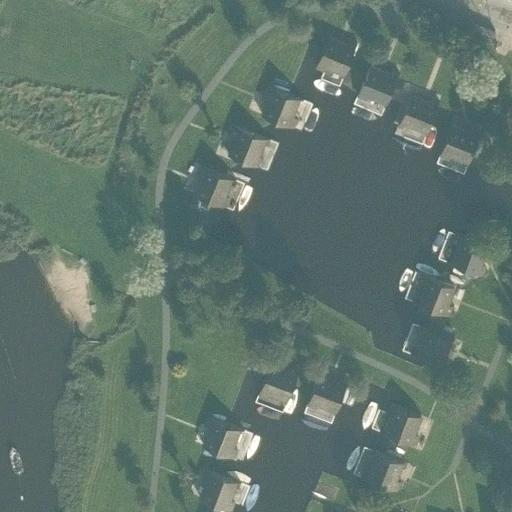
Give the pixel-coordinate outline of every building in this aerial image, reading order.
[(328,37),(315,67),(324,71),(325,68),(344,75),(357,43),(347,40),(346,44),(328,37)] [(366,100),(367,98),(385,105),(399,73),(390,69),(388,74),(370,66),(357,97),(366,100)] [(296,119),(293,118),(300,100),(268,87),(265,96),(269,98),(262,115),(292,128),(296,119)] [(410,95),(398,126),(407,129),(408,126),(426,133),(439,102),(430,98),(428,102),(410,95)] [(451,125),(440,156),(448,159),(449,156),(468,163),(480,131),(471,127),(469,132),(451,125)] [(262,159),(260,158),(267,139),(234,126),(231,135),(235,137),(228,155),(259,167),(262,159)] [(194,194),(225,207),(228,199),(226,198),(234,179),(201,166),(197,175),(202,177),(194,194)] [(453,244),(455,245),(448,264),(481,275),(485,266),(480,264),(487,247),(456,235),(453,244)] [(454,287),(423,275),(420,283),(423,285),(416,303),(448,316),(451,307),(447,305),(454,287)] [(417,335),(419,336),(412,354),(445,367),(449,358),(444,357),(451,339),(421,327),(417,335)] [(270,364),(258,394),(267,397),(268,395),(286,402),(299,370),(290,366),(288,370),(270,364)] [(315,408),(316,406),(335,413),(347,381),(338,377),(337,381),(319,375),(307,405),(315,408)] [(387,413),(390,414),(382,433),(414,445),(418,436),(414,434),(421,416),(390,404),(387,413)] [(203,446),(233,458),(237,450),(234,448),(241,430),(209,417),(205,426),(210,428),(203,446)] [(369,459),(372,460),(364,479),(396,491),(400,482),(395,481),(402,463),(372,450),(369,459)] [(234,502),(231,501),(238,482),(206,470),(202,479),(207,481),(200,499),(230,511),(234,502)]
